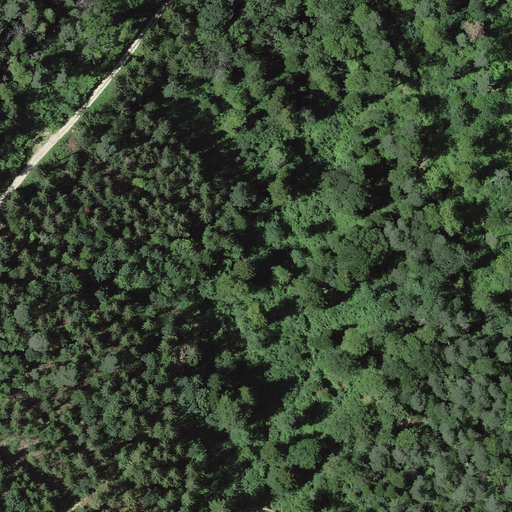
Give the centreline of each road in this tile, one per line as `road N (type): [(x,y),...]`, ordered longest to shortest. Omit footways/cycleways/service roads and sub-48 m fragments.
road 1 (track): [(62,511),(133,453),(197,310),(245,247),(271,100)]
road 2 (track): [(169,0),(0,201)]
road 3 (track): [(211,511),(208,296)]
